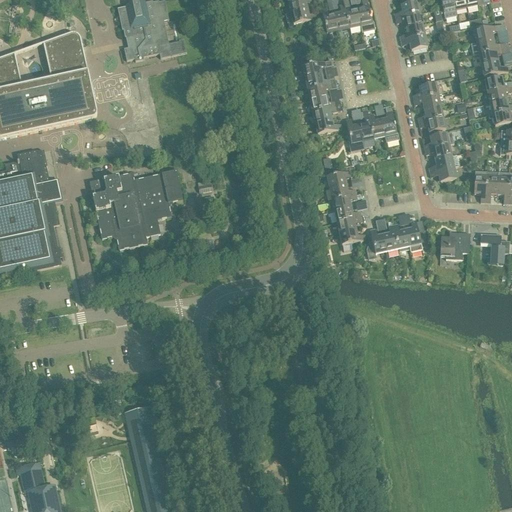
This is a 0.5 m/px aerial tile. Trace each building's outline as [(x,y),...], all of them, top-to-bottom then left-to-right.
[(291,15),(307,12),(306,5),(314,4),(313,0),(306,0),(289,4),(291,15)] [(329,0),(329,9),(337,8),(337,0),(329,0)] [(361,28),(357,12),(351,14),(347,0),(343,1),(344,7),(350,31),(361,28)] [(361,28),(362,34),(376,31),(374,24),(372,25),(371,18),(372,17),(371,11),(369,11),(366,0),(361,0),(364,11),(357,12),(361,28)] [(457,18),(456,13),(455,13),(452,0),(440,0),(445,21),(457,18)] [(467,10),(464,0),(452,0),(455,13),(456,13),(467,10)] [(464,0),(467,10),(478,8),(476,0),(464,0)] [(164,23),(169,22),(165,3),(159,4),(159,3),(153,4),(153,3),(146,4),(145,3),(138,5),(138,3),(132,5),(132,6),(125,7),(126,8),(118,10),(122,32),(123,32),(125,39),(128,39),(130,49),(124,51),(127,63),(135,61),(135,63),(144,62),(144,59),(162,55),(163,60),(187,55),(184,42),(179,43),(179,44),(169,46),(164,23)] [(396,21),(420,16),(418,4),(402,7),(403,14),(395,16),(396,21)] [(339,33),(350,31),(344,7),(339,8),(341,16),(335,17),(339,33)] [(339,33),(335,17),(329,19),(327,11),(321,12),(327,36),(339,33)] [(298,27),(298,26),(318,22),(317,16),(309,18),(307,12),(291,15),(285,16),(287,25),(289,25),(289,26),(289,27),(289,28),(289,29),(289,30),(290,30),(291,31),(292,31),(293,32),(294,32),(295,31),(296,31),(297,30),(298,29),(298,28),(298,27)] [(407,30),(423,27),(420,16),(396,21),(397,26),(405,24),(407,30)] [(439,34),(445,33),(442,21),(437,22),(439,34)] [(401,43),(425,38),(423,27),(407,30),(408,37),(400,38),(401,43)] [(477,45),(493,42),(491,35),(499,34),(498,28),(474,34),(477,45)] [(46,44),(42,45),(42,46),(43,46),(51,82),(22,89),(15,56),(16,56),(16,55),(0,60),(0,141),(0,142),(2,141),(92,121),(93,121),(94,121),(95,120),(95,119),(96,118),(97,117),(97,116),(97,115),(97,114),(82,48),(81,41),(80,40),(79,38),(78,37),(77,36),(76,35),(74,35),(73,35),(71,35),(70,35),(46,44)] [(412,53),(428,50),(425,38),(401,43),(402,48),(410,46),(412,53)] [(304,41),(298,49),(298,50),(298,52),(308,50),(306,40),(304,41)] [(479,56),(508,50),(506,45),(494,48),(493,42),(477,45),(471,46),(473,57),(479,56)] [(482,68),(498,64),(496,58),(509,55),(508,50),(479,56),(482,68)] [(320,71),(332,68),(331,63),(303,69),(306,80),(322,77),(320,71)] [(498,64),(482,68),(484,79),(508,74),(507,69),(499,71),(498,64)] [(335,81),(323,84),(322,77),(306,80),(308,92),(336,86),(335,81)] [(511,84),(502,86),(501,80),(485,83),(488,95),(511,89),(511,84)] [(325,94),(337,91),(336,86),(308,92),(310,103),(326,99),(325,94)] [(414,103),(438,97),(435,86),(419,89),(421,96),(413,98),(414,103)] [(505,96),(511,94),(511,89),(488,95),(490,106),(506,103),(505,96)] [(295,95),(293,95),(291,95),(293,107),(299,105),(298,102),(297,102),(295,95)] [(424,112),(440,108),(438,97),(414,103),(415,108),(423,106),(424,112)] [(340,104),(328,106),(326,99),(310,103),(313,114),(341,108),(340,104)] [(511,113),(511,107),(507,109),(506,103),(490,106),(493,117),(511,113)] [(383,105),(374,107),(376,117),(385,115),(383,105)] [(464,106),(457,107),(458,115),(465,113),(464,106)] [(330,116),(342,113),(341,108),(313,114),(315,125),(331,122),(330,116)] [(419,125),(443,120),(440,108),(424,112),(426,119),(418,120),(419,125)] [(398,136),(397,136),(391,109),(385,110),(388,122),(382,123),(385,139),(386,145),(399,142),(398,136)] [(354,121),(363,119),(361,110),(352,112),(354,121)] [(511,126),(510,119),(511,118),(511,113),(493,117),(495,129),(511,126)] [(374,142),(369,118),(368,114),(363,115),(366,127),(360,128),(363,144),(374,142)] [(382,123),(375,125),(374,117),(369,118),(374,142),(385,139),(382,123)] [(430,135),(445,132),(443,120),(419,125),(420,130),(428,128),(430,135)] [(341,127),(333,129),(331,122),(315,125),(318,137),(342,132),(341,127)] [(360,128),(353,130),(351,122),(346,123),(352,147),(363,144),(360,128)] [(468,143),(474,141),(471,128),(464,130),(468,143)] [(456,131),(456,140),(465,139),(464,130),(456,131)] [(511,133),(510,134),(501,133),(500,145),(511,145),(511,133)] [(451,135),(446,136),(430,139),(432,146),(424,148),(425,153),(449,147),(453,146),(451,135)] [(511,145),(500,145),(500,157),(511,157),(511,145)] [(435,162),(451,158),(449,147),(425,153),(426,158),(434,156),(435,162)] [(46,169),(47,169),(44,153),(37,154),(37,153),(17,157),(18,164),(4,167),(6,173),(0,174),(0,273),(28,267),(29,274),(62,267),(60,260),(63,259),(61,249),(58,250),(53,228),(60,227),(55,206),(54,202),(53,203),(51,192),(52,192),(50,184),(49,184),(46,169)] [(454,170),(459,169),(457,158),(452,159),(451,158),(435,162),(437,168),(429,170),(430,175),(454,170)] [(454,170),(430,175),(431,180),(439,178),(440,185),(456,181),(454,170)] [(169,205),(183,202),(177,173),(134,182),(133,175),(104,181),(106,191),(103,197),(93,199),(102,242),(112,240),(117,243),(119,253),(148,247),(147,239),(161,236),(159,227),(156,225),(157,223),(172,219),(169,205)] [(344,181),(353,179),(351,174),(327,179),(330,191),(346,187),(344,181)] [(485,205),(486,180),(486,174),(475,174),(474,180),(474,196),(480,197),(480,205),(485,205)] [(508,206),(510,175),(498,175),(498,181),(497,197),(503,198),(503,206),(508,206)] [(361,178),(352,180),(353,190),(363,188),(361,178)] [(497,197),(498,181),(486,180),(485,205),(490,205),(490,197),(497,197)] [(199,196),(213,193),(211,186),(198,188),(199,196)] [(355,192),(347,194),(346,187),(330,191),(332,202),(356,197),(355,192)] [(349,204),(357,202),(356,197),(332,202),(335,213),(351,210),(349,204)] [(214,205),(213,198),(205,200),(206,207),(214,205)] [(357,202),(358,211),(367,210),(366,202),(357,202)] [(360,215),(352,216),(351,210),(335,213),(337,225),(361,219),(360,215)] [(354,226),(362,224),(361,219),(337,225),(340,236),(356,232),(354,226)] [(378,231),(387,229),(385,220),(376,222),(378,231)] [(424,233),(419,235),(416,223),(411,224),(412,232),(406,233),(410,249),(409,249),(411,255),(422,253),(422,250),(428,249),(424,233)] [(406,233),(400,235),(398,227),(393,228),(398,252),(409,249),(410,249),(406,233)] [(387,254),(398,252),(393,228),(388,229),(390,237),(384,238),(387,254)] [(366,242),(365,237),(357,239),(356,232),(340,236),(342,248),(343,253),(352,252),(351,246),(366,242)] [(384,238),(377,240),(376,232),(370,233),(375,257),(387,254),(384,238)] [(469,258),(470,236),(455,236),(455,240),(441,239),(440,260),(445,261),(445,263),(462,264),(462,258),(469,258)] [(501,244),(501,238),(480,237),(480,246),(492,247),(491,261),(488,261),(488,267),(503,268),(503,256),(509,257),(510,244),(501,244)] [(169,511),(148,414),(132,418),(137,443),(135,443),(150,511),(169,511)] [(96,425),(95,419),(94,419),(86,421),(88,427),(96,425)] [(60,511),(55,488),(45,490),(43,483),(39,466),(17,471),(18,476),(21,476),(21,477),(25,495),(28,494),(32,511),(60,511)]
